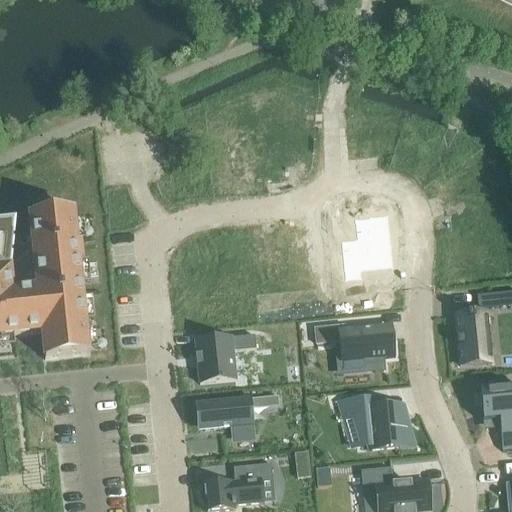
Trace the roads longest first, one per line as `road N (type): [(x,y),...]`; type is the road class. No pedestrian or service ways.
road 1 (residential): [(406,192),(383,183),(333,188),(183,212),(158,230),(144,257),(175,511)]
road 2 (residential): [(468,511),(465,470),(433,395),(423,333),(421,208),(406,192)]
